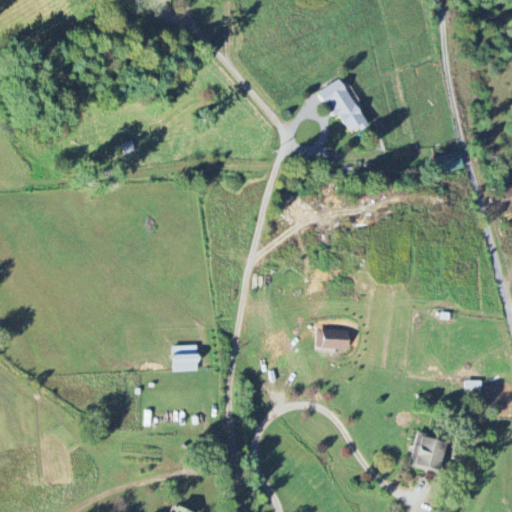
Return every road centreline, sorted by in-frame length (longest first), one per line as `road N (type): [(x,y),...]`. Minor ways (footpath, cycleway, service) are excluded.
road 1 (residential): [(227,417),(279,124),(194,28),(186,0),(227,24),(223,61)]
road 2 (residential): [(71,511),(208,456)]
